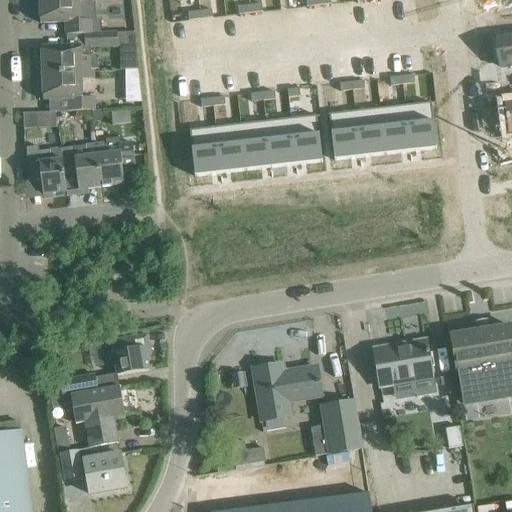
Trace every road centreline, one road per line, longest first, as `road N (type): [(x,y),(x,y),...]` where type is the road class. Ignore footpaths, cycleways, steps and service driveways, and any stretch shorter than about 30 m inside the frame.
road 1 (unclassified): [(159,511),(185,434),(195,325),(226,310),(473,270)]
road 2 (residential): [(473,270),(446,0)]
road 3 (residential): [(9,224),(0,0)]
road 4 (residential): [(9,224),(158,205)]
